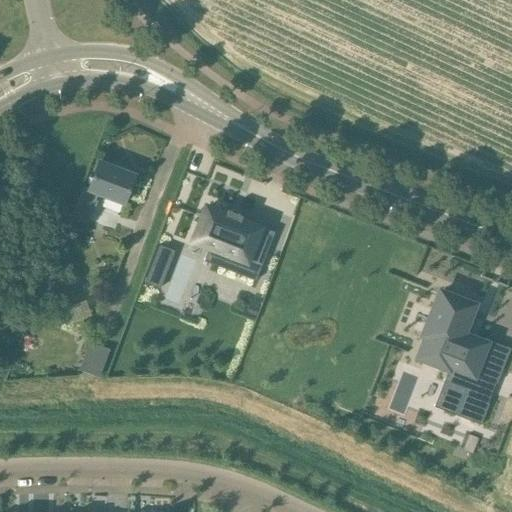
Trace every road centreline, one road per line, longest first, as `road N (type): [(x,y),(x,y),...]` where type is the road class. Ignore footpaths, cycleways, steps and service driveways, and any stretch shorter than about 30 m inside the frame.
road 1 (tertiary): [(511,239),(300,158),(156,79),(92,65),(54,70)]
road 2 (residential): [(0,472),(152,470),(230,483)]
